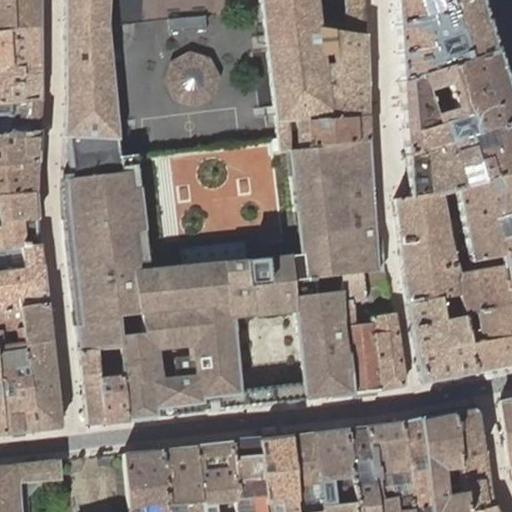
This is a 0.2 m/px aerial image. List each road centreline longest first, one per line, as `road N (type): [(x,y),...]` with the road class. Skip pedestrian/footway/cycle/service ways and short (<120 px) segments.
road 1 (residential): [(76,443),(47,185),(50,0)]
road 2 (residential): [(416,401),(384,200),(377,0)]
road 3 (residential): [(76,443),(416,401)]
road 4 (residential): [(509,511),(483,388)]
